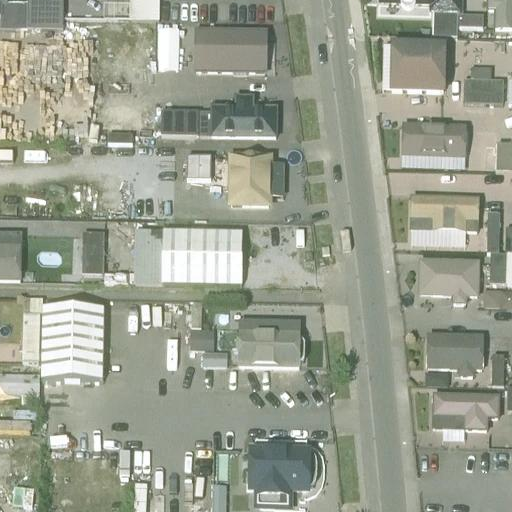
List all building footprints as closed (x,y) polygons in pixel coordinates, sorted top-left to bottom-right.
[(382,0),(382,5),(432,6),(432,14),(459,15),(459,0),(382,0)] [(511,0),(483,0),(484,2),(488,2),(487,15),(495,15),(495,34),(511,34),(511,0)] [(133,2),(132,23),(162,24),(163,3),(133,2)] [(255,3),(191,3),(190,27),(256,28),(255,3)] [(459,33),(483,33),(483,21),(459,21),(459,33)] [(197,36),(196,76),(265,77),(266,37),(197,36)] [(447,51),(389,51),(390,99),(448,98),(447,51)] [(463,108),(503,109),(503,85),(463,84),(463,108)] [(100,105),(100,130),(156,130),(156,105),(100,105)] [(276,113),(212,112),(211,141),(276,142),(276,113)] [(472,128),(398,129),(399,169),(473,168),(472,128)] [(212,182),(212,160),(190,160),(190,183),(212,182)] [(269,162),(232,161),(231,210),(268,210),(269,202),(283,202),(283,168),(269,168),(269,162)] [(478,199),(404,201),(405,240),(479,239),(478,199)] [(85,235),(83,278),(104,278),(106,236),(85,235)] [(0,236),(0,284),(24,285),(25,236),(0,236)] [(235,245),(155,245),(155,292),(235,292),(235,245)] [(489,289),(507,289),(508,258),(505,258),(498,258),(490,258),(489,289)] [(479,268),(417,268),(417,305),(479,304),(479,268)] [(41,318),(41,391),(96,392),(96,318),(41,318)] [(298,322),(228,323),(229,372),(299,371),(298,322)] [(214,356),(215,335),(191,334),(190,355),(214,356)] [(450,377),(486,378),(487,338),(429,337),(428,387),(450,387),(450,377)] [(492,361),(491,391),(503,391),(504,361),(492,361)] [(497,398),(430,398),(429,423),(461,423),(460,435),(485,436),(485,424),(497,424),(497,398)] [(310,452),(245,451),(244,496),(308,497),(310,452)] [(227,511),(227,490),(214,490),(214,511),(227,511)]
